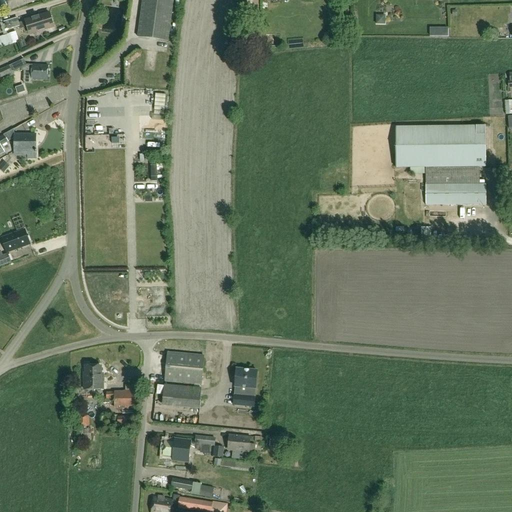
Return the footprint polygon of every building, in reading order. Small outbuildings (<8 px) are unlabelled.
[(6,0),(10,10),(34,1),(33,0),(6,0)] [(107,0),(103,26),(120,29),(122,17),(123,17),(126,0),(118,0),(118,2),(107,0)] [(141,0),(136,38),(166,42),(171,0),(141,0)] [(251,19),(253,0),(244,0),(243,18),(251,19)] [(396,0),(392,3),(397,11),(402,8),(397,0),(396,0)] [(54,27),(50,13),(25,21),(29,34),(48,29),(50,29),(50,28),(54,27)] [(385,16),(376,16),(376,24),(385,24),(385,16)] [(20,27),(17,18),(5,22),(6,24),(4,25),(5,28),(7,28),(8,31),(20,27)] [(0,47),(12,44),(19,42),(16,32),(9,34),(0,37),(0,47)] [(47,81),(48,66),(32,65),(32,66),(26,65),(24,60),(11,65),(11,66),(1,70),(4,75),(11,72),(14,71),(14,72),(22,68),(22,71),(24,71),(24,83),(32,84),(32,80),(47,81)] [(52,119),(51,112),(41,114),(42,121),(52,119)] [(426,205),(486,205),(486,185),(479,185),(479,167),(486,167),(485,127),(395,127),(396,168),(409,167),(409,175),(426,174),(426,205)] [(36,150),(36,135),(20,135),(20,136),(14,136),(14,155),(27,155),(27,158),(37,158),(37,150),(36,150)] [(30,244),(25,230),(9,236),(2,238),(6,250),(13,248),(14,250),(30,244)] [(0,266),(11,262),(8,254),(1,256),(1,254),(0,254),(0,266)] [(165,381),(201,385),(204,356),(167,353),(165,381)] [(85,374),(83,374),(83,390),(102,390),(102,379),(100,379),(100,367),(85,367),(85,374)] [(257,372),(236,370),(235,387),(238,387),(237,396),(234,396),(233,405),(254,407),(255,398),(254,398),(255,389),(257,372)] [(136,409),(135,392),(106,393),(107,399),(114,399),(114,410),(136,409)] [(118,415),(107,415),(107,425),(114,425),(114,427),(132,427),(132,417),(118,417),(118,415)] [(78,416),(78,427),(89,426),(89,416),(78,416)] [(195,444),(215,446),(215,438),(196,436),(195,444)] [(234,451),(234,459),(242,460),(243,452),(249,453),(249,452),(255,452),(256,445),(250,444),(250,437),(238,436),(238,437),(229,436),(229,442),(230,442),(229,451),(234,451)] [(175,442),(175,443),(165,442),(164,456),(174,457),(174,459),(189,460),(191,444),(175,442)] [(223,457),(224,448),(214,447),(213,456),(223,457)] [(191,491),(192,483),(173,479),(171,487),(191,491)] [(212,498),(214,488),(200,486),(198,496),(212,498)] [(151,511),(170,511),(173,502),(179,503),(178,508),(198,511),(216,511),(218,504),(186,499),(186,496),(184,496),(183,498),(180,498),(173,496),(172,500),(154,497),(151,511)]
